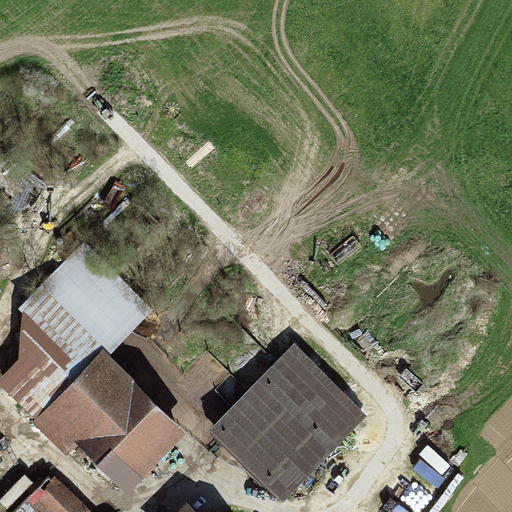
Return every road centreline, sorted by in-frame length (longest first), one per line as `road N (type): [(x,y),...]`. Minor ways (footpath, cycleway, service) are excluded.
road 1 (track): [(0,50),(36,44),(58,56),(379,392),(394,419),(394,440)]
road 2 (track): [(345,511),(394,440),(511,310)]
